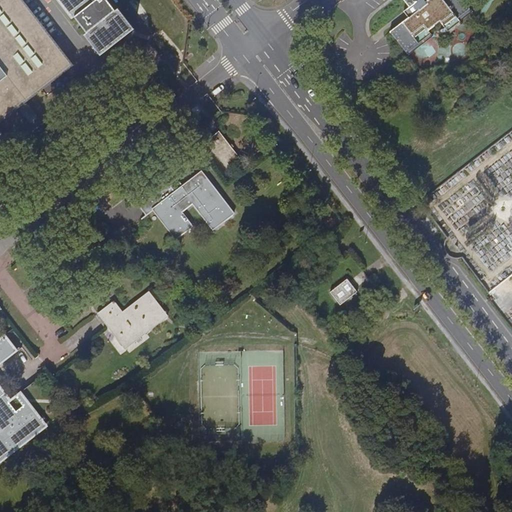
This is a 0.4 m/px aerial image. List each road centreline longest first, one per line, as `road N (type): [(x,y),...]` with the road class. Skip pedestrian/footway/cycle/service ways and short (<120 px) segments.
road 1 (secondary): [(200,0),(511,406)]
road 2 (secondary): [(511,363),(233,0)]
